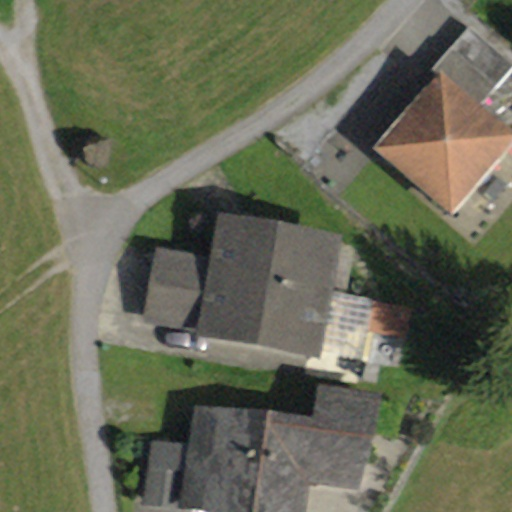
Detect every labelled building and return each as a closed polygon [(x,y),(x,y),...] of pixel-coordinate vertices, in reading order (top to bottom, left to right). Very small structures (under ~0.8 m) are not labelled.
[(511,65),(470,29),(450,52),(496,91),(511,72),(511,65)] [(476,114),(496,91),(450,52),(431,74),(441,84),(476,114)] [(476,114),(441,84),(381,154),(451,214),(511,144),(476,114)] [(327,251),(229,233),(222,270),(211,331),(309,349),(319,300),(319,295),(343,300),(350,261),(327,251)] [(222,270),(163,259),(152,321),(211,331),(222,270)] [(361,357),(365,331),(405,338),(409,314),(319,300),(309,349),(361,357)] [(327,395),(322,427),(256,418),(245,511),(293,511),(300,472),(355,488),(371,401),(327,395)] [(201,481),(197,508),(222,511),(245,511),(256,418),(197,410),(192,449),(155,444),(151,470),(188,475),(187,479),(201,481)] [(147,502),(183,506),(187,479),(188,475),(151,470),(147,502)]
